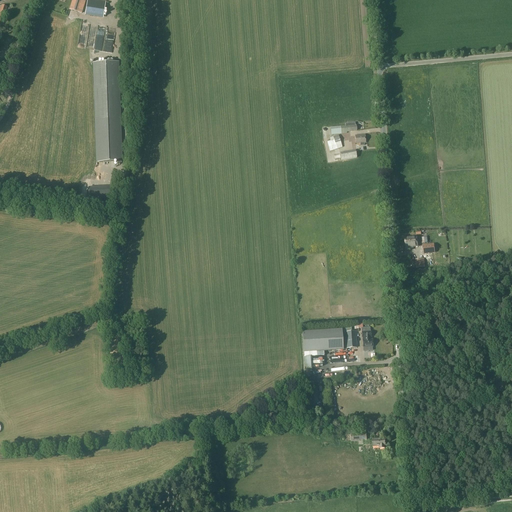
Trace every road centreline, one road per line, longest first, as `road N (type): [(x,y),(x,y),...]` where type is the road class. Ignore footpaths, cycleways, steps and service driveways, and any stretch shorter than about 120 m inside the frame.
road 1 (unclassified): [(414,511),(378,66)]
road 2 (track): [(141,314),(0,357)]
road 3 (unclassified): [(378,66),(511,54)]
road 4 (track): [(41,0),(0,118)]
road 5 (track): [(511,300),(488,289),(457,289),(422,305),(396,302)]
